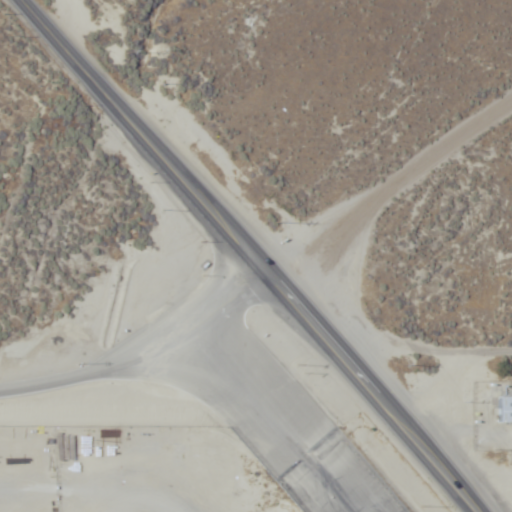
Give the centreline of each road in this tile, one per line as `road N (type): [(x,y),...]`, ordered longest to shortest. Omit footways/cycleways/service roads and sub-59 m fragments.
road 1 (primary): [(445,511),(14,0)]
road 2 (residential): [(0,388),(108,366),(247,279),(459,344),(511,345)]
road 3 (residential): [(204,228),(368,215),(511,124)]
road 4 (residential): [(247,279),(368,215)]
